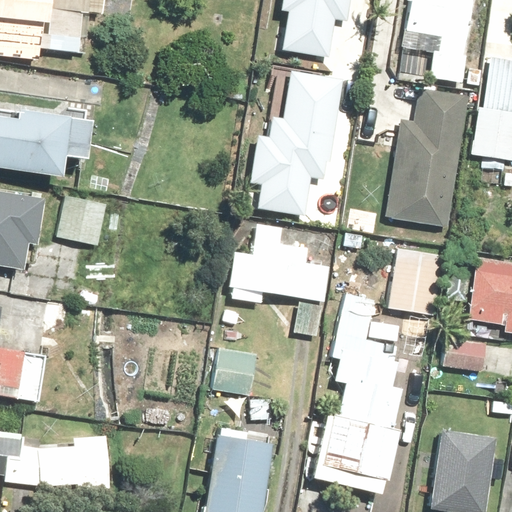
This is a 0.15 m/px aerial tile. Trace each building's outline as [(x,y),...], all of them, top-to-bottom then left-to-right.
[(0,0),(0,58),(32,62),(34,51),(73,56),(78,14),(99,16),(100,0),(0,0)] [(284,7),(277,47),(324,56),(331,16),(344,18),(347,0),(277,0),(276,6),(284,7)] [(467,0),(405,0),(400,33),(406,34),(404,49),(429,53),(425,80),(457,85),(461,57),(459,57),(467,0)] [(478,109),(472,109),(466,157),(511,163),(511,154),(511,61),(485,58),(478,109)] [(255,132),(246,182),(254,183),(250,204),(300,213),(307,171),(322,174),(340,75),(288,65),(279,114),(270,113),(266,134),(255,132)] [(409,123),(396,121),(381,215),(445,225),(465,98),(414,90),(409,123)] [(0,172),(50,180),(53,159),(75,162),(81,124),(10,113),(9,122),(0,120),(0,172)] [(35,201),(0,194),(0,269),(14,272),(19,246),(27,247),(35,201)] [(103,205),(61,197),(53,238),(94,247),(103,205)] [(511,218),(492,216),(487,245),(511,248),(511,218)] [(228,254),(222,289),(228,290),(226,300),(255,305),(256,295),(294,301),(289,334),(314,338),(325,269),(294,264),(296,249),(274,246),(277,230),(251,226),(246,257),(228,254)] [(393,250),(383,310),(429,318),(439,258),(393,250)] [(511,265),(471,259),(469,269),(447,266),(442,300),(464,304),(461,323),(495,327),(496,316),(500,317),(497,334),(511,336),(511,265)] [(304,481),(374,497),(377,483),(380,484),(392,432),(388,431),(397,391),(387,389),(393,365),(390,364),(393,349),(362,341),(371,302),(341,295),(326,359),(334,361),(329,383),(339,386),(331,418),(320,415),(304,481)] [(439,368),(478,373),(481,344),(442,340),(439,368)] [(253,354),(215,348),(208,390),(245,397),(253,354)] [(0,388),(11,390),(17,355),(0,352),(0,388)] [(268,401),(245,400),(243,428),(267,429),(268,401)] [(260,489),(267,446),(242,442),(244,434),(226,431),(224,439),(210,437),(197,511),(261,511),(265,490),(260,489)] [(480,511),(491,439),(435,431),(423,511),(480,511)] [(39,450),(15,447),(16,444),(0,442),(0,482),(34,487),(34,489),(71,487),(71,493),(102,491),(99,438),(68,440),(68,448),(39,450)]
